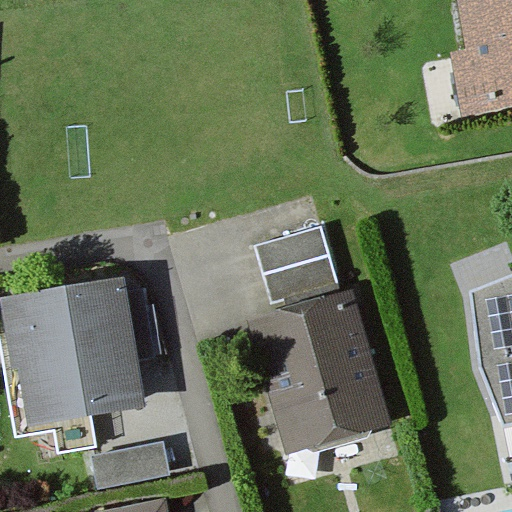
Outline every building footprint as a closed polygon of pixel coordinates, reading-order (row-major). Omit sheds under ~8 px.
[(511,0),(456,0),(467,61),(452,64),(462,122),(511,113),(511,0)] [(122,287),(2,308),(24,431),(144,410),(122,287)] [(511,288),(473,303),(480,373),(505,439),(511,437),(511,288)] [(346,301),(249,328),(285,457),(382,431),(346,301)] [(167,436),(94,450),(99,479),(172,465),(167,436)]
